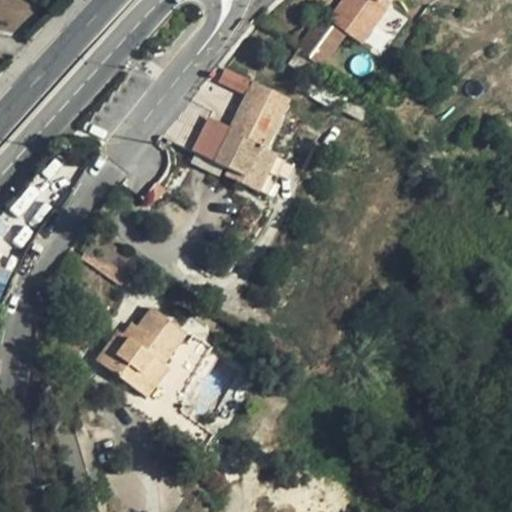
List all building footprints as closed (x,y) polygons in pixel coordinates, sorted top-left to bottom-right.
[(296,50),(321,67),(341,39),(339,37),(348,25),(346,22),(352,15),(339,0),(338,0),(315,25),(296,50)] [(264,149),(288,101),(253,83),(219,67),(162,136),(196,153),(224,168),(229,170),(246,178),(243,186),(266,197),(285,159),(264,149)] [(220,176),(224,168),(196,153),(191,162),(220,176)] [(246,178),(229,170),(225,177),(243,186),(246,178)] [(166,192),(156,181),(145,196),(153,204),(166,192)] [(96,234),(80,258),(122,284),(137,260),(96,234)] [(163,365),(186,335),(151,308),(137,327),(136,329),(137,330),(130,341),(128,339),(121,347),(117,344),(111,339),(96,360),(147,398),(140,407),(169,428),(170,438),(196,459),(214,436),(182,411),(186,407),(187,389),(189,388),(173,376),(167,371),(169,369),(163,365)] [(132,324),(123,335),(128,339),(130,341),(137,330),(136,329),(137,327),(132,324)] [(123,335),(117,344),(121,347),(128,339),(123,335)] [(224,346),(227,340),(222,337),(218,343),(224,346)] [(196,338),(173,376),(189,388),(213,348),(196,338)]
